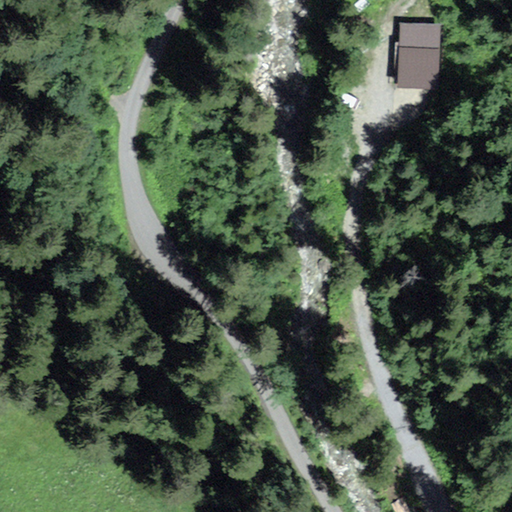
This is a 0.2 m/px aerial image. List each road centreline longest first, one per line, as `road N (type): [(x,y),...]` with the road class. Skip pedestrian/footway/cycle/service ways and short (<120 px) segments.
road 1 (unclassified): [(331,511),(251,368),(169,264),(140,212),(126,133),(180,0)]
road 2 (track): [(433,511),(430,487),(380,387),(358,289),(359,198),(390,114),(383,44),(401,0)]
